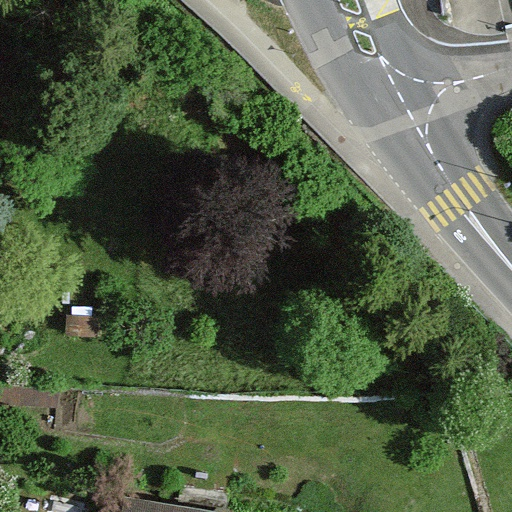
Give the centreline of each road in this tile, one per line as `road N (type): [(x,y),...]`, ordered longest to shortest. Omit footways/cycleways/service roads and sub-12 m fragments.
road 1 (residential): [(397,105),(455,197),(511,264)]
road 2 (residential): [(316,0),(337,53),(397,105)]
road 3 (residential): [(511,60),(397,105)]
